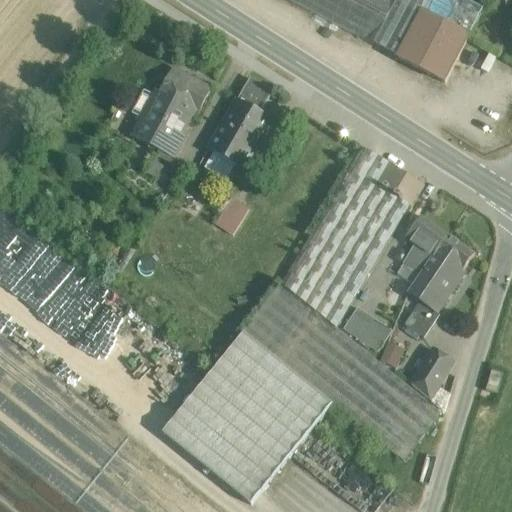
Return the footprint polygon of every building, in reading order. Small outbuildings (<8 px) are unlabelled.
[(398,0),(284,0),(374,47),(374,46),(398,0)] [(398,0),(374,46),(399,59),(422,15),(430,0),(398,0)] [(458,0),(430,0),(422,15),(469,39),(483,13),(458,0)] [(422,15),(399,59),(398,60),(445,85),(469,39),(422,15)] [(155,98),(143,121),(134,139),(151,148),(164,123),(183,133),(193,115),(197,117),(211,91),(174,71),(161,96),(157,94),(155,98)] [(273,94),(250,80),(238,102),(261,115),(273,94)] [(143,121),(155,98),(144,93),(133,116),(143,121)] [(238,102),(237,102),(208,151),(214,155),(235,167),(245,173),(274,123),(261,115),(238,102)] [(183,133),(164,123),(151,148),(175,160),(187,135),(183,133)] [(362,150),(281,285),(337,331),(410,208),(377,189),(390,167),(362,150)] [(235,167),(214,155),(205,170),(226,182),(235,167)] [(425,187),(390,167),(377,189),(410,208),(411,209),(425,187)] [(232,201),(216,226),(233,237),(248,212),(232,201)] [(448,238),(422,219),(405,242),(414,248),(403,266),(421,277),(422,277),(448,238)] [(448,238),(422,277),(421,277),(408,295),(420,304),(437,316),(461,279),(460,278),(474,257),(448,238)] [(281,285),(243,334),(244,336),(333,407),(403,463),(441,415),(337,331),(281,285)] [(437,316),(420,304),(411,317),(431,330),(440,317),(437,316)] [(392,334),(358,310),(344,331),(378,354),(392,334)] [(431,330),(411,317),(404,327),(424,341),(431,330)] [(333,407),(244,336),(163,436),(251,507),(333,407)] [(396,368),(404,348),(388,342),(380,362),(396,368)] [(433,353),(411,387),(430,402),(453,366),(433,353)]
